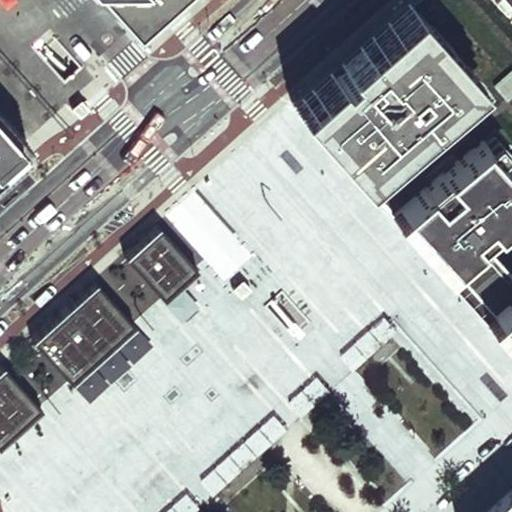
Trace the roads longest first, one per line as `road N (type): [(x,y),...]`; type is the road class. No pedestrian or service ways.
road 1 (tertiary): [(0,307),(340,0)]
road 2 (tertiary): [(251,0),(0,229)]
